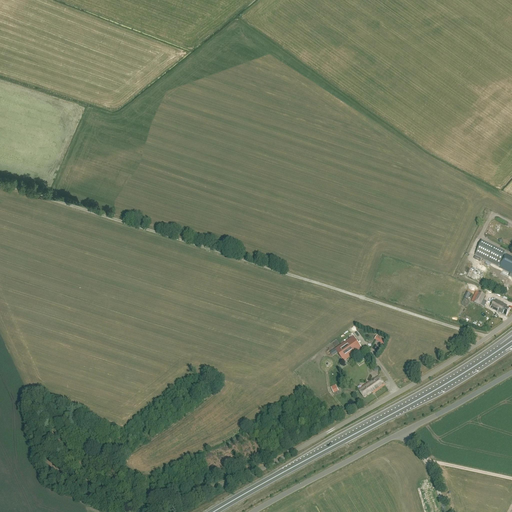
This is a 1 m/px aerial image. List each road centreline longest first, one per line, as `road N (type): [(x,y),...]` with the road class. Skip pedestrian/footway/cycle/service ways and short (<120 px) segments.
road 1 (track): [(486,337),(0,183)]
road 2 (unclassified): [(155,511),(279,459),(511,318)]
road 3 (trunk): [(215,511),(502,347)]
road 4 (tertiary): [(400,432),(252,511)]
road 5 (tertiary): [(511,371),(400,432)]
